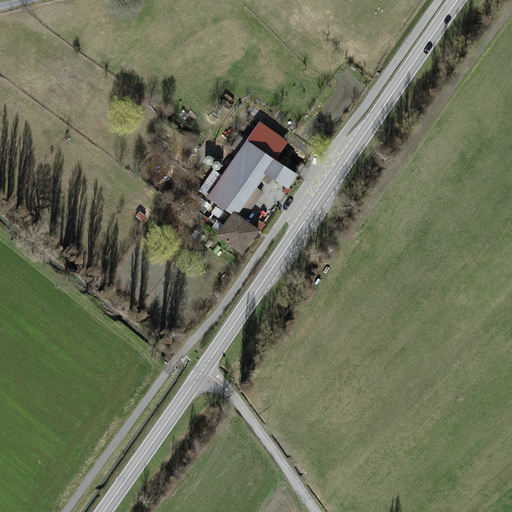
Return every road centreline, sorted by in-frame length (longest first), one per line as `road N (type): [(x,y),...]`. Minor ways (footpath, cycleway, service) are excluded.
road 1 (secondary): [(202,371),(457,0)]
road 2 (unclassified): [(202,371),(239,401),(316,511)]
road 3 (secondary): [(102,511),(202,371)]
